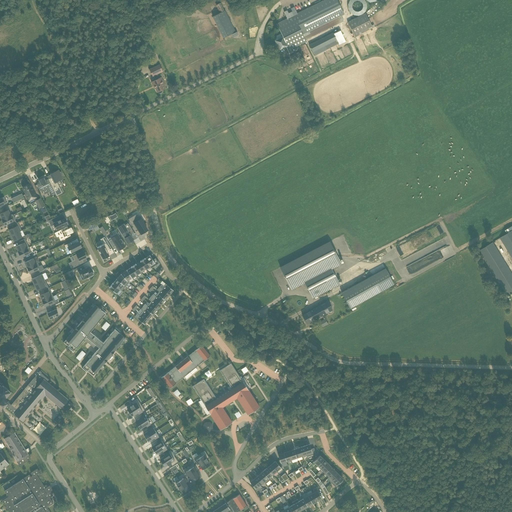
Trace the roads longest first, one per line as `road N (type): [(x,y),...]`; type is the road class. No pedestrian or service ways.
road 1 (unclassified): [(131,116),(164,245),(218,299),(341,362),(511,366)]
road 2 (residential): [(107,405),(206,327),(232,358),(282,380),(239,451),(237,479)]
road 3 (residential): [(104,273),(148,246),(182,287),(84,402)]
road 4 (residential): [(0,179),(131,116)]
road 5 (track): [(345,285),(357,259),(448,215)]
road 6 (residential): [(177,511),(107,405)]
